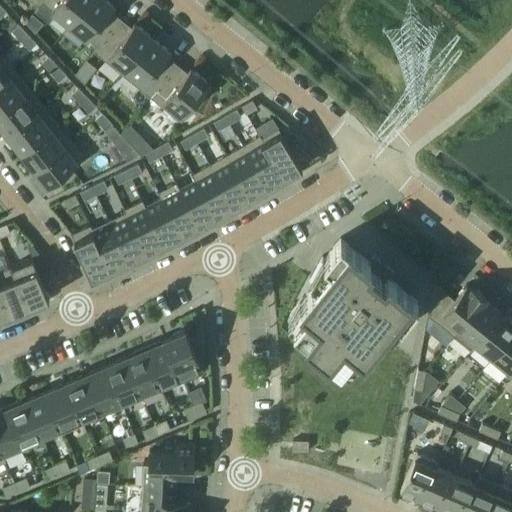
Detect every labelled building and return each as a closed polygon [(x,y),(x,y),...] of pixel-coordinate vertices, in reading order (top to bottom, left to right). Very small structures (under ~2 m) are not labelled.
[(41,0),(37,6),(34,10),(48,21),(55,12),(69,23),(88,0),(41,0)] [(93,51),(120,18),(110,9),(113,6),(105,0),(88,0),(69,23),(96,46),(93,50),(93,51)] [(121,74),(151,37),(134,23),(131,26),(120,18),(93,51),(121,74)] [(11,30),(20,40),(27,33),(18,24),(11,30)] [(36,43),(27,33),(20,40),(29,50),(36,43)] [(149,96),(176,63),(166,55),(169,51),(151,37),(121,74),(149,96)] [(0,82),(16,70),(2,53),(0,55),(0,82)] [(40,62),(49,71),(57,64),(48,55),(40,62)] [(201,91),(208,83),(190,68),(186,72),(176,63),(149,96),(178,120),(192,102),(196,105),(205,94),(201,91)] [(66,74),(57,64),(49,71),(58,81),(66,74)] [(0,110),(29,87),(16,70),(0,82),(0,110)] [(86,96),(77,86),(70,94),(79,103),(86,96)] [(0,124),(6,133),(42,104),(29,87),(0,110),(0,124)] [(95,106),(86,96),(79,103),(88,112),(95,106)] [(257,107),(252,99),(240,105),(245,114),(257,107)] [(20,150),(56,121),(42,104),(6,133),(20,150)] [(240,117),(236,108),(224,115),(229,123),(240,117)] [(110,121),(101,112),(94,119),(103,128),(110,121)] [(229,123),(224,115),(213,121),(217,130),(229,123)] [(33,167),(69,138),(56,121),(20,150),(33,167)] [(207,135),(203,127),(191,133),(196,142),(207,135)] [(277,127),(261,137),(285,177),(301,167),(299,163),(311,156),(312,157),(313,156),(295,141),(294,142),(295,143),(289,147),(277,127)] [(196,142),(191,133),(180,140),(185,149),(196,142)] [(285,177),(261,137),(259,134),(242,144),(267,188),(269,187),(285,177)] [(83,156),(69,138),(33,167),(47,184),(52,180),(56,184),(67,176),(63,171),(83,156)] [(172,149),(167,140),(156,146),(160,155),(172,149)] [(267,188),(242,144),(225,154),(250,198),(267,188)] [(160,155),(156,146),(144,153),(149,161),(160,155)] [(250,198),(225,154),(208,163),(232,208),(234,207),(250,198)] [(141,172),(137,163),(125,169),(129,177),(141,172)] [(232,208),(208,163),(191,173),(193,177),(194,180),(215,217),(232,208)] [(129,177),(125,169),(113,174),(117,183),(129,177)] [(107,188),(103,179),(91,185),(95,194),(107,188)] [(215,217),(194,180),(179,188),(175,181),(174,182),(197,227),(199,226),(215,217)] [(197,227),(174,182),(158,191),(181,235),(197,227)] [(95,194),(91,185),(79,191),(83,200),(95,194)] [(181,235),(158,191),(157,191),(160,198),(144,206),(163,244),(181,235)] [(74,193),(63,199),(67,208),(79,202),(74,193)] [(163,244),(144,206),(141,199),(124,208),(145,253),(163,244)] [(145,253),(124,208),(122,208),(124,211),(107,219),(128,261),(129,261),(145,253)] [(128,261),(107,219),(91,227),(89,224),(88,225),(109,270),(128,261)] [(0,235),(9,232),(6,224),(0,225),(0,235)] [(109,270),(88,225),(70,233),(90,277),(97,275),(97,276),(109,270)] [(293,326),(292,326),(340,365),(340,364),(355,346),(362,352),(363,351),(378,333),(383,338),(402,322),(403,321),(401,320),(417,300),(388,277),(392,272),(373,256),(371,259),(369,261),(340,237),(324,257),(322,256),(321,257),(310,278),(315,283),(301,301),(300,302),(307,308),(293,326)] [(27,306),(48,297),(32,258),(11,266),(27,306)] [(0,297),(7,314),(27,306),(11,266),(0,270),(0,297)] [(483,298),(484,299),(486,297),(471,284),(469,286),(465,283),(453,297),(433,280),(427,315),(452,336),(483,298)] [(500,312),(484,299),(483,298),(452,336),(470,350),(472,347),(472,346),(500,312)] [(489,360),(511,332),(511,321),(500,312),(472,346),(472,347),(489,360)] [(192,339),(189,340),(184,328),(163,337),(164,340),(181,381),(203,372),(195,354),(198,353),(192,339)] [(506,374),(511,365),(511,332),(489,360),(506,374)] [(162,389),(181,381),(164,340),(156,344),(155,342),(144,347),(162,389)] [(141,398),(162,389),(144,347),(132,351),(133,354),(124,358),(141,398)] [(124,358),(106,365),(121,400),(123,406),(141,398),(124,358)] [(100,409),(121,400),(106,365),(85,374),(100,409)] [(423,380),(425,370),(417,368),(415,378),(423,380)] [(80,418),(100,409),(85,374),(65,383),(80,418)] [(421,390),(423,380),(415,378),(413,388),(421,390)] [(83,423),(80,418),(65,383),(44,392),(59,427),(62,432),(83,423)] [(41,435),(59,427),(44,392),(26,400),(41,435)] [(43,440),(41,435),(26,400),(17,403),(16,401),(5,406),(23,449),(43,440)] [(195,414),(204,410),(201,401),(192,405),(195,414)] [(187,417),(195,414),(192,405),(183,409),(187,417)] [(446,416),(449,409),(440,405),(436,413),(446,416)] [(0,449),(3,457),(23,449),(5,406),(0,407),(0,449)] [(456,420),(459,413),(449,409),(446,416),(456,420)] [(157,433),(169,428),(165,419),(153,425),(157,433)] [(448,435),(451,427),(442,423),(439,431),(448,435)] [(487,434),(490,426),(481,423),(478,430),(487,434)] [(145,439),(157,433),(153,425),(141,430),(145,439)] [(496,438),(500,430),(490,426),(487,434),(496,438)] [(468,443),(471,436),(462,432),(459,439),(468,443)] [(125,447),(138,442),(134,433),(122,438),(125,447)] [(477,447),(481,440),(471,436),(468,443),(477,447)] [(291,448),(291,450),(307,451),(308,440),(292,439),(292,441),(292,443),(291,448)] [(142,485),(173,487),(174,474),(192,474),(193,444),(177,444),(176,451),(149,451),(149,465),(143,464),(142,485)] [(508,460),(511,453),(502,449),(498,456),(508,460)] [(100,464),(112,459),(108,450),(96,455),(100,464)] [(434,466),(435,467),(438,461),(416,452),(399,490),(420,499),(434,466)] [(88,469),(100,464),(96,455),(84,460),(88,469)] [(57,474),(68,469),(65,460),(53,465),(57,474)] [(45,479),(57,474),(53,465),(41,470),(45,479)] [(455,475),(435,467),(434,466),(420,499),(440,508),(455,475)] [(449,511),(461,511),(474,484),(455,475),(440,508),(449,511)] [(474,484),(461,511),(485,511),(494,493),(498,484),(478,475),(474,484)] [(17,491),(28,486),(24,477),(13,482),(17,491)] [(5,496),(17,491),(13,482),(2,487),(5,496)] [(494,493),(485,511),(508,511),(511,504),(511,489),(498,484),(494,493)] [(172,500),(173,487),(142,485),(140,511),(189,511),(190,511),(188,511),(189,502),(172,500)]
